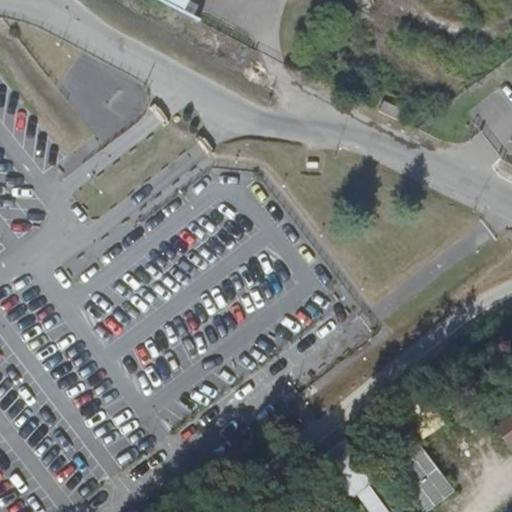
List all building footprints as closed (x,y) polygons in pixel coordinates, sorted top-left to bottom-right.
[(146,0),(176,15),(188,0),(146,0)] [(413,413),(431,442),(453,427),(435,399),(413,413)] [(505,430),(503,432),(511,443),(511,410),(498,421),(505,430)] [(366,511),(388,511),(370,488),(376,483),(357,457),(345,441),(316,462),(329,478),(348,504),(356,498),(366,511)] [(436,511),(461,494),(429,449),(398,471),(428,511),(436,511)]
